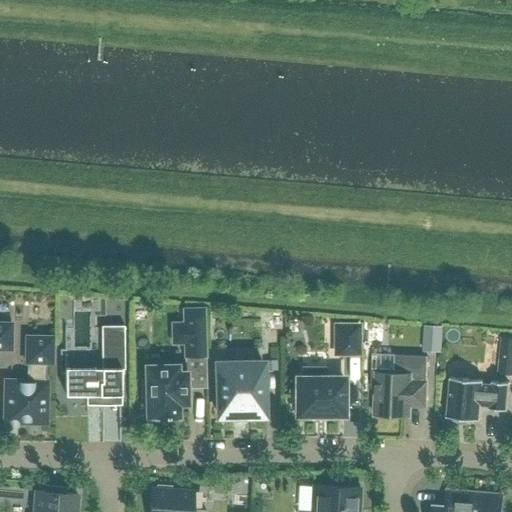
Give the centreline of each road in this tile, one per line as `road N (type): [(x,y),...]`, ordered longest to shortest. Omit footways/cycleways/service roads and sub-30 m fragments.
road 1 (residential): [(110,458),(390,454)]
road 2 (residential): [(390,454),(511,464)]
